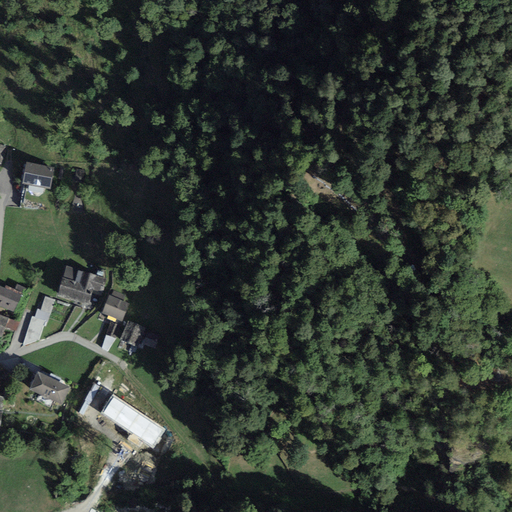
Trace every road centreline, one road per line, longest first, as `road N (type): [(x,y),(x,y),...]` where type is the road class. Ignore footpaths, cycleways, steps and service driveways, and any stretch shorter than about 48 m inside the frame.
road 1 (track): [(118,362),(228,494),(385,485),(462,511)]
road 2 (track): [(511,384),(473,383),(454,369),(393,201),(345,151),(342,126)]
road 3 (residential): [(0,356),(68,336),(118,362)]
